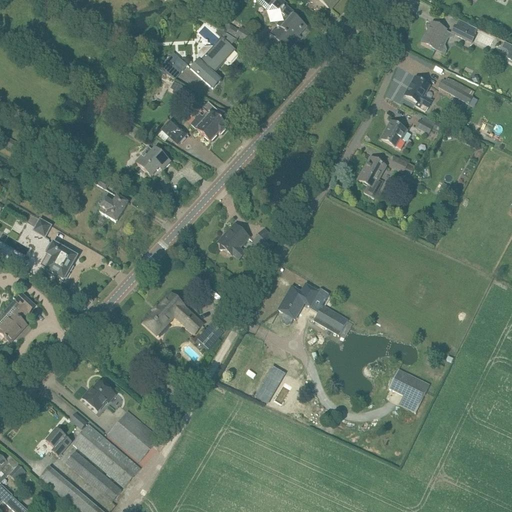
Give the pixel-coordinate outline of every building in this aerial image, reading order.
[(255,0),(269,12),(270,10),(282,20),(277,26),(279,28),(277,31),(274,29),(269,35),(267,33),(258,44),(272,56),(281,46),(287,51),(299,37),(297,35),(305,26),(294,16),(295,14),(286,7),(287,5),(281,0),(255,0)] [(318,0),(328,9),(336,0),(318,0)] [(74,7),(72,10),(73,13),(76,15),(79,15),(81,12),(81,8),(78,6),(74,7)] [(451,34),(472,45),(476,36),(475,35),(478,30),(460,22),(458,27),(455,26),(451,34)] [(432,24),(422,44),(431,49),(436,51),(440,44),(445,46),(448,40),(443,37),(446,31),(441,28),(432,24)] [(228,33),(255,49),(257,43),(239,32),(238,34),(230,30),(228,33)] [(198,63),(192,71),(210,87),(217,79),(210,73),(217,64),(220,66),(234,51),(230,48),(236,41),(227,36),(223,41),(221,40),(214,48),(203,48),(200,51),(201,54),(202,56),(200,58),(198,57),(198,63)] [(178,58),(173,65),(182,73),(187,67),(178,58)] [(155,62),(152,66),(158,71),(164,74),(173,65),(168,60),(161,68),(155,62)] [(439,89),(469,106),(470,104),(473,106),(476,101),(473,99),(473,98),(472,98),(477,90),(451,75),(446,83),(443,81),(439,89)] [(424,97),(430,88),(416,79),(405,97),(417,104),(415,107),(428,115),(431,110),(429,109),(433,102),(424,97)] [(170,90),(177,94),(181,87),(174,83),(170,90)] [(196,131),(203,137),(210,143),(219,134),(220,136),(226,130),(224,129),(225,127),(224,125),(228,120),(221,113),(216,109),(215,110),(208,104),(202,110),(209,116),(205,121),(199,116),(198,117),(197,117),(195,119),(195,121),(191,125),(196,131)] [(420,120),(416,128),(428,136),(436,124),(424,117),(422,121),(420,120)] [(171,121),(162,131),(177,146),(187,136),(171,121)] [(406,143),(404,142),(403,141),(407,132),(391,123),(381,141),(396,149),(396,148),(401,151),(406,143)] [(443,126),(437,123),(432,131),(438,134),(443,126)] [(129,125),(127,129),(137,136),(139,132),(129,125)] [(20,155),(24,149),(8,138),(1,135),(0,136),(0,143),(2,144),(16,153),(20,155)] [(170,164),(161,156),(156,150),(153,152),(148,148),(142,154),(144,156),(136,165),(143,172),(151,178),(159,170),(162,173),(170,164)] [(390,168),(403,175),(410,178),(415,169),(395,159),(390,168)] [(364,172),(358,181),(367,186),(368,187),(364,194),(374,200),(379,190),(377,188),(379,184),(376,183),(378,180),(385,168),(379,164),(371,160),(370,160),(371,161),(365,173),(364,172)] [(91,182),(105,191),(109,185),(91,174),(88,178),(92,181),(91,182)] [(444,189),(441,194),(448,198),(450,194),(452,190),(446,186),(444,189)] [(128,204),(120,199),(117,197),(113,204),(105,199),(100,208),(102,209),(99,213),(105,216),(105,217),(116,224),(128,204)] [(45,239),(52,227),(39,220),(33,232),(45,239)] [(218,244),(219,245),(232,257),(233,256),(239,262),(245,255),(239,250),(249,239),(235,226),(218,244)] [(264,231),(253,244),(264,254),(276,240),(264,231)] [(64,281),(64,280),(66,281),(70,275),(68,274),(77,258),(53,245),(52,246),(50,245),(46,252),(48,254),(47,255),(53,259),(46,271),(48,272),(47,274),(54,278),(55,277),(64,281)] [(7,263),(21,272),(25,264),(12,256),(9,259),(7,263)] [(278,311),(284,314),(281,318),(282,323),(286,325),(291,324),(294,320),(295,321),(299,314),(296,312),(301,303),(311,309),(311,308),(319,313),(314,322),(339,336),(347,321),(335,314),(334,315),(322,308),(329,296),(320,291),(318,294),(307,287),(302,295),(294,290),(289,299),(286,298),(278,311)] [(194,336),(203,326),(183,308),(184,307),(171,295),(154,313),(155,314),(145,326),(153,333),(163,322),(167,325),(175,317),(194,336)] [(21,306),(0,328),(0,334),(5,339),(6,341),(7,341),(10,344),(26,326),(20,321),(27,313),(29,314),(35,307),(23,297),(17,303),(21,306)] [(257,397),(265,402),(281,374),(273,370),(257,397)] [(429,387),(398,371),(388,390),(403,398),(399,406),(415,414),(429,387)] [(82,400),(97,413),(113,394),(99,383),(89,395),(88,393),(82,400)] [(289,398),(286,386),(277,388),(279,400),(289,398)] [(303,393),(296,389),(293,394),(300,398),(303,393)] [(177,410),(174,398),(154,402),(157,415),(177,410)] [(293,412),(291,417),(300,420),(302,416),(293,412)] [(108,436),(140,463),(159,440),(127,413),(108,436)] [(70,421),(81,430),(86,424),(76,415),(70,421)] [(124,489),(140,470),(88,426),(72,445),(124,489)] [(52,453),(58,458),(71,444),(65,439),(65,438),(56,430),(46,442),(55,450),(52,453)] [(112,503),(121,492),(75,453),(66,465),(112,503)] [(7,464),(5,462),(0,457),(0,471),(2,470),(8,476),(9,475),(16,483),(26,473),(17,466),(13,470),(7,465),(7,464)] [(40,479),(78,511),(100,511),(49,468),(40,479)] [(12,511),(28,511),(18,503),(11,497),(12,496),(0,483),(0,498),(12,510),(11,511),(12,511)]
